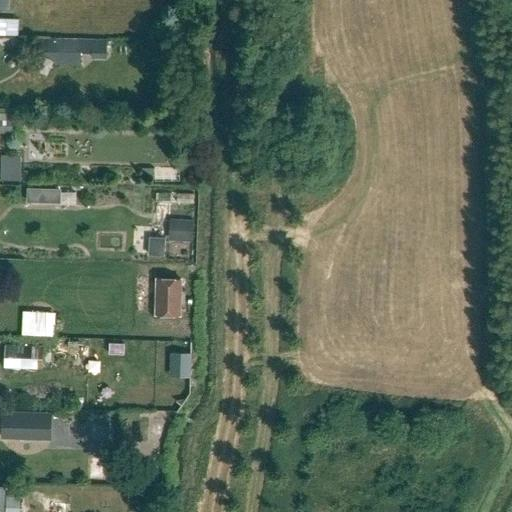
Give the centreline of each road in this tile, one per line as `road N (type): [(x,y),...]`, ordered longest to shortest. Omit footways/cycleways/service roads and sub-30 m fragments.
road 1 (track): [(186,511),(190,438),(216,378),(222,0)]
road 2 (track): [(251,511),(269,386),(274,107)]
